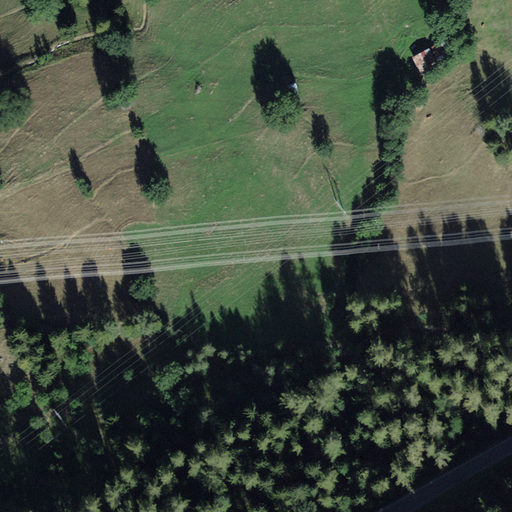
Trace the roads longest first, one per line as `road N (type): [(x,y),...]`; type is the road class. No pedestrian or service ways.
road 1 (track): [(0,304),(123,326),(147,315),(215,349),(260,350),(511,314)]
road 2 (tertiary): [(511,446),(397,511)]
